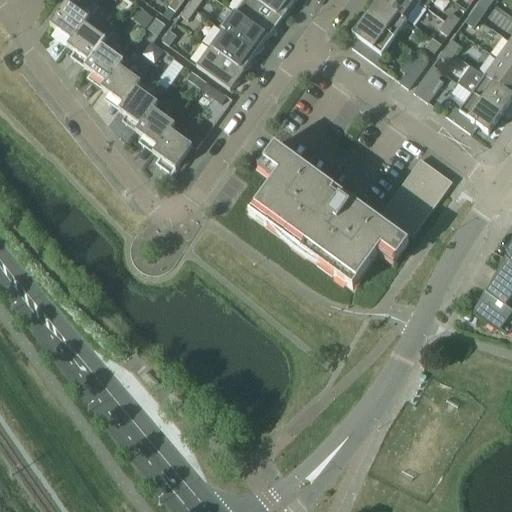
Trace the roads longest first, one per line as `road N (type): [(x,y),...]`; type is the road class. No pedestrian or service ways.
road 1 (residential): [(303,51),(185,208),(167,214),(150,207),(31,64),(9,18)]
road 2 (secondary): [(206,511),(0,264)]
road 3 (residential): [(367,416),(454,253),(498,192)]
road 4 (residential): [(498,192),(303,51)]
road 5 (residential): [(367,416),(255,511)]
road 6 (residential): [(294,511),(367,416)]
